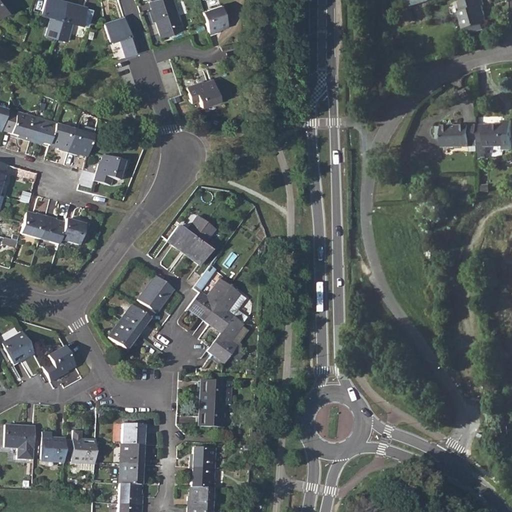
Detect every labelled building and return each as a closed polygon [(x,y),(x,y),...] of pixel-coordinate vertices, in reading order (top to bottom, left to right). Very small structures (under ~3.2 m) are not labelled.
[(11,0),(0,0),(0,15),(15,4),(11,0)] [(43,0),(40,13),(49,16),(44,34),(55,38),(65,3),(61,2),(60,0),(43,0)] [(149,0),(148,0),(151,8),(152,8),(156,19),(155,20),(161,36),(182,29),(171,0),(149,0)] [(461,17),(458,18),(462,29),(466,27),(471,26),(472,32),(481,29),(479,24),(485,22),(480,5),(483,4),(481,0),(463,0),(457,2),(459,10),(461,17)] [(65,3),(55,38),(65,41),(70,22),(81,24),(85,6),(69,1),(68,4),(65,3)] [(220,5),(201,11),(208,33),(218,30),(218,28),(227,25),(220,5)] [(135,52),(123,15),(102,22),(109,41),(119,38),(125,55),(134,52),(135,52)] [(202,81),(185,87),(190,102),(197,99),(200,105),(218,99),(212,79),(203,82),(202,81)] [(18,139),(28,142),(35,119),(15,113),(9,134),(19,136),(18,139)] [(505,122),(476,123),(477,139),(477,151),(477,155),(484,155),(484,145),(505,144),(505,148),(511,147),(511,118),(505,119),(505,122)] [(35,119),(28,142),(38,145),(39,142),(48,145),(54,124),(35,119)] [(469,139),(469,123),(435,125),(435,139),(441,138),(442,148),(470,146),(469,139)] [(54,124),(48,145),(57,147),(56,150),(67,153),(73,130),(54,124)] [(73,130),(67,153),(77,156),(77,153),(86,156),(94,129),(84,126),(83,132),(73,130)] [(98,163),(92,181),(109,185),(111,179),(118,180),(123,161),(102,154),(99,163),(98,163)] [(21,223),(18,234),(37,240),(44,216),(34,213),(33,215),(24,212),(21,223)] [(44,216),(37,240),(56,245),(58,240),(63,223),(53,221),(54,219),(44,216)] [(165,241),(182,254),(205,223),(195,216),(183,232),(176,227),(165,241)] [(63,223),(58,240),(77,246),(84,222),(74,219),(73,221),(64,219),(63,223)] [(205,223),(182,254),(198,266),(209,251),(201,245),(213,229),(205,223)] [(172,291),(153,276),(136,300),(154,315),(159,308),(158,307),(167,296),(168,296),(172,291)] [(197,293),(186,309),(202,321),(228,287),(218,279),(204,298),(197,293)] [(228,287),(202,321),(219,333),(231,317),(241,324),(246,317),(236,310),(244,298),(228,287)] [(130,305),(118,322),(138,337),(144,328),(142,327),(148,319),(130,305)] [(208,347),(205,352),(223,364),(234,348),(227,343),(241,324),(231,317),(219,333),(208,347)] [(138,337),(118,322),(106,338),(124,351),(130,343),(132,345),(138,337)] [(32,353),(20,332),(0,343),(0,344),(11,364),(32,353)] [(48,362),(40,366),(42,371),(49,382),(51,382),(67,372),(66,370),(74,366),(69,357),(63,347),(46,357),(48,362)] [(199,380),(198,403),(220,404),(221,382),(199,380)] [(220,404),(198,403),(197,427),(220,428),(220,404)] [(121,425),(120,444),(142,445),(142,436),(145,436),(145,425),(121,425)] [(3,426),(2,448),(15,448),(15,459),(31,460),(32,449),(33,427),(3,426)] [(79,471),(92,471),(93,463),(94,443),(94,440),(80,440),(80,430),(70,430),(69,470),(71,473),(76,473),(79,471)] [(38,461),(62,462),(63,439),(49,439),(49,433),(39,432),(38,461)] [(120,444),(119,464),(143,465),(143,454),(141,454),(142,445),(120,444)] [(188,457),(188,467),(211,468),(212,448),(191,447),(191,457),(188,457)] [(119,464),(118,484),(140,485),(140,475),(142,475),(143,465),(119,464)] [(211,468),(188,467),(187,477),(189,478),(189,487),(211,488),(211,468)] [(118,484),(117,504),(141,505),(141,495),(140,495),(140,485),(118,484)] [(186,497),(186,507),(210,508),(211,488),(189,487),(188,496),(186,497)]
